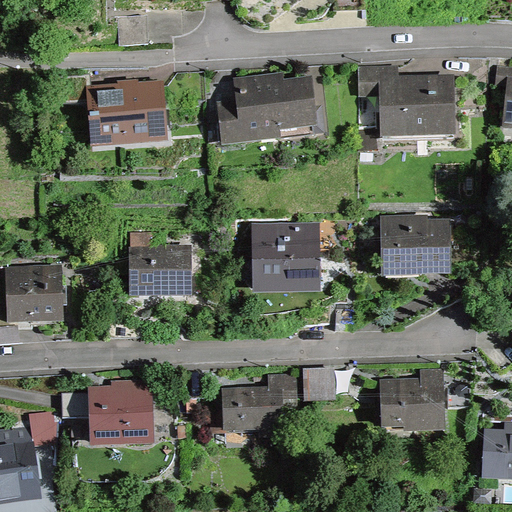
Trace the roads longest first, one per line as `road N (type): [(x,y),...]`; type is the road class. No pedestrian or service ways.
road 1 (residential): [(0,360),(456,340)]
road 2 (residential): [(224,50),(511,35)]
road 3 (residential): [(0,54),(224,50)]
